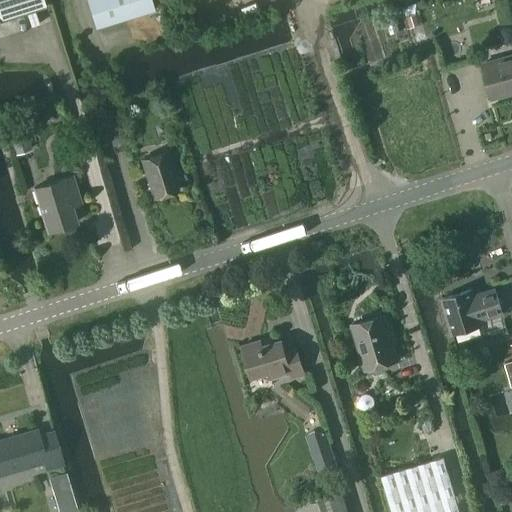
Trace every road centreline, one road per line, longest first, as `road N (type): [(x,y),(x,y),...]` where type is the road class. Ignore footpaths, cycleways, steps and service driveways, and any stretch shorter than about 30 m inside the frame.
road 1 (unclassified): [(0,331),(511,167)]
road 2 (track): [(185,511),(167,451),(152,280),(69,13),(75,0)]
road 3 (track): [(114,293),(54,51),(22,54),(0,37)]
